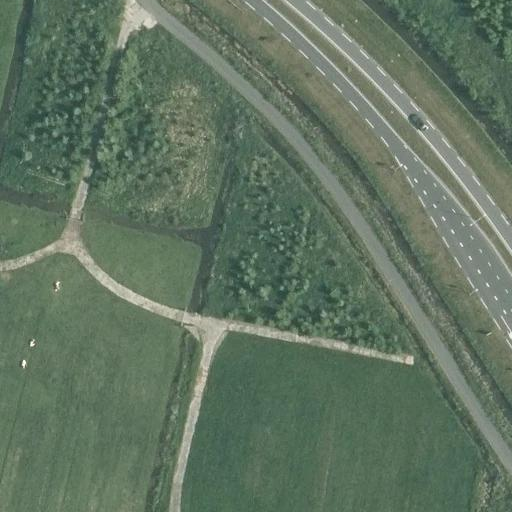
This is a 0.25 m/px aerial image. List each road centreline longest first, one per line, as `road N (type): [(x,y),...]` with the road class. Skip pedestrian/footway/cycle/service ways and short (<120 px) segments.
road 1 (track): [(147,4),(129,19),(73,236),(88,267),(114,292),(213,327),(202,342),(167,511)]
road 2 (unclassified): [(143,0),(231,74),(333,187),(511,465)]
road 3 (secondary): [(248,0),(390,143),(511,317)]
road 4 (secondary): [(511,244),(405,107),(293,0)]
road 5 (track): [(213,327),(422,365),(444,356)]
